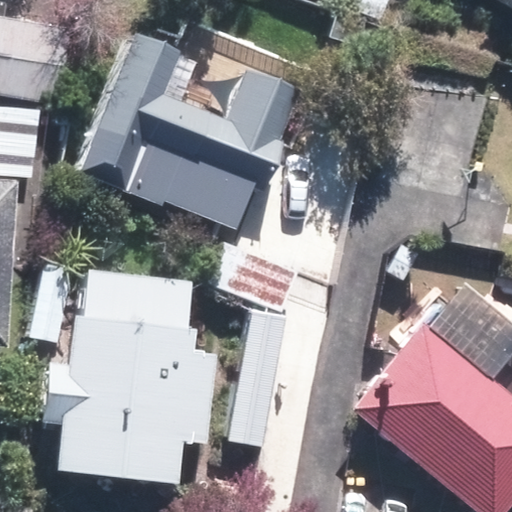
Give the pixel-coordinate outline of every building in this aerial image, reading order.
[(370,0),(345,0),(365,10),(370,0)] [(511,0),(493,0),(511,10),(511,0)] [(64,25),(0,15),(0,96),(53,104),(64,25)] [(172,49),(122,30),(78,146),(128,164),(136,144),(257,190),(295,89),(238,68),(220,118),(155,94),(172,49)] [(35,110),(0,106),(0,175),(30,178),(35,110)] [(290,270),(216,239),(199,279),(273,309),(290,270)] [(63,313),(58,364),(40,362),(34,421),(51,423),(47,466),(170,480),(174,440),(200,443),(210,355),(184,352),(186,327),(177,326),(183,280),(76,268),(70,314),(63,313)] [(61,278),(27,274),(18,337),(52,342),(61,278)] [(286,316),(252,310),(228,442),(262,448),(286,316)] [(511,402),(412,322),(344,406),(475,511),(493,511),(511,489),(511,402)]
